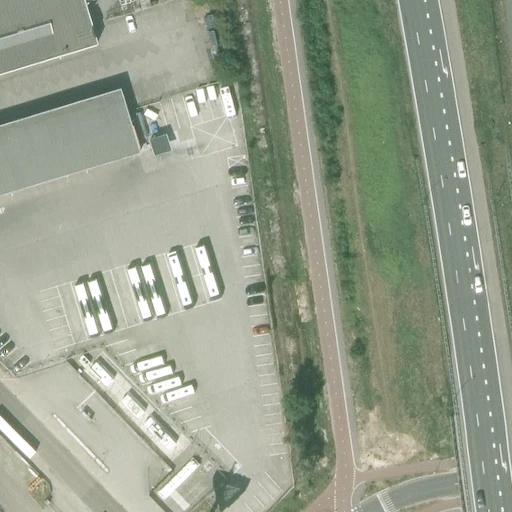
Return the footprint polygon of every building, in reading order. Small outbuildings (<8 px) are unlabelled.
[(0,0),(0,76),(95,48),(90,29),(80,0),(0,0)] [(0,197),(136,155),(115,89),(0,124),(0,197)] [(138,307),(164,299),(159,284),(170,280),(163,258),(148,263),(148,262),(121,271),(129,293),(133,292),(138,307)] [(96,363),(89,370),(106,388),(113,381),(96,363)] [(128,396),(121,403),(137,420),(144,413),(128,396)] [(175,444),(150,419),(143,426),(168,451),(175,444)]
